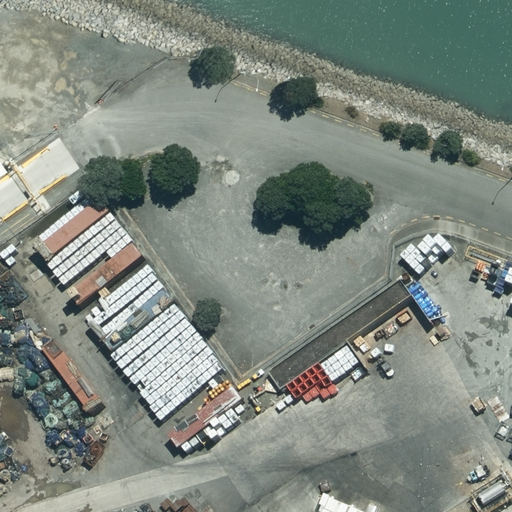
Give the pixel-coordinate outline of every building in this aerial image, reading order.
[(93,188),(54,219),(60,227),(56,230),(61,237),(104,202),(93,188)] [(109,221),(115,229),(55,276),(71,297),(136,245),(114,217),(109,221)] [(97,312),(108,328),(145,301),(148,305),(153,302),(150,298),(153,296),(158,304),(103,344),(130,380),(152,363),(157,370),(200,339),(152,272),(97,312)] [(416,308),(405,292),(278,374),(289,391),(416,308)] [(248,417),(225,382),(158,426),(174,451),(195,437),(202,448),(248,417)]
